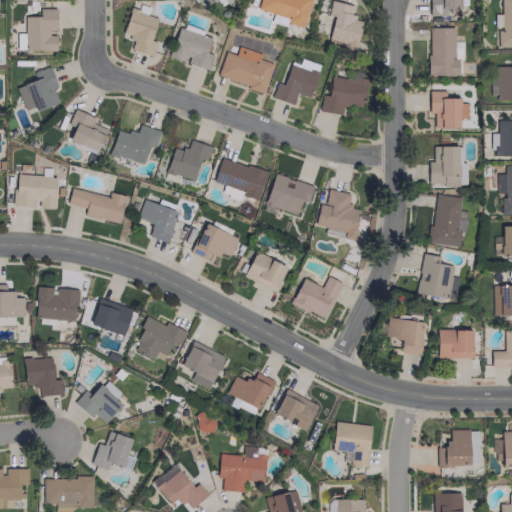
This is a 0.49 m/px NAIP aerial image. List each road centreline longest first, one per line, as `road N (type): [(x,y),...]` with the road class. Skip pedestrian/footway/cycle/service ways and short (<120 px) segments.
road 1 (tertiary): [(0,242),(74,251),(151,275),(358,382),(399,393),(511,395)]
road 2 (residential): [(391,0),(391,230),(329,368)]
road 3 (residential): [(93,68),(328,150),(393,156)]
